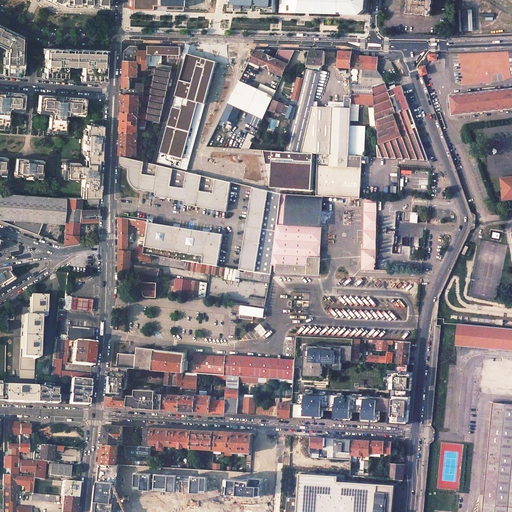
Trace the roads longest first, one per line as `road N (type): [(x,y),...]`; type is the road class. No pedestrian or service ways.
road 1 (unclassified): [(416,433),(429,302),(465,218),(410,46)]
road 2 (residential): [(95,414),(416,433)]
road 3 (tertiary): [(95,414),(107,245)]
road 4 (tertiary): [(371,41),(214,37)]
road 5 (tertiary): [(107,245),(113,91)]
road 6 (unclassified): [(0,15),(47,38),(115,38)]
